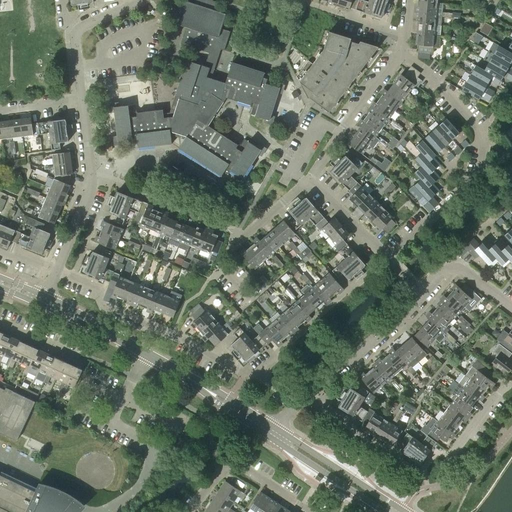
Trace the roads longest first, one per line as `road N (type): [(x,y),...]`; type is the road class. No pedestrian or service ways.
road 1 (tertiary): [(267,430),(42,301)]
road 2 (residential): [(244,375),(54,273)]
road 3 (residential): [(54,273),(91,178),(80,99)]
road 4 (residential): [(250,302),(221,266),(223,257),(310,175)]
road 5 (residential): [(386,258),(257,373)]
road 6 (residential): [(472,182),(484,166),(482,137),(403,49)]
road 7 (residential): [(310,175),(403,49)]
road 8 (residential): [(313,396),(422,293)]
road 9 (tertiary): [(392,511),(267,430)]
